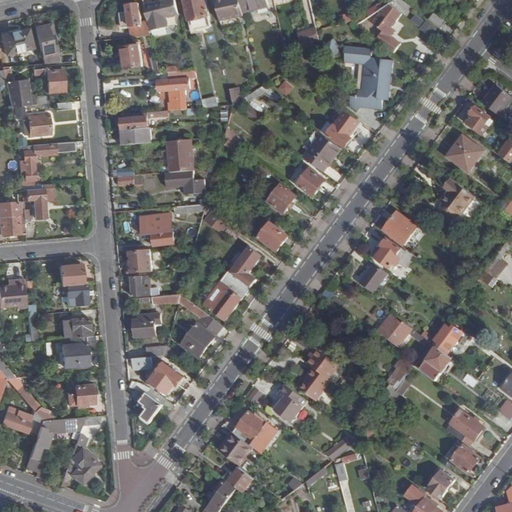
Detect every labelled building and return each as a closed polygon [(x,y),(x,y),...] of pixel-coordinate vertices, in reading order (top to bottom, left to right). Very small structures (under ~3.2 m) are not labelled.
[(145,5),(149,22),(151,31),(168,27),(165,17),(180,14),(175,0),(169,0),(162,2),(145,5)] [(184,0),(190,21),(209,16),(204,0),(184,0)] [(243,12),(240,0),(216,0),(222,23),(244,17),(243,12)] [(240,0),(243,12),(261,9),(269,7),(267,0),(240,0)] [(387,0),(386,0),(374,8),(378,12),(379,11),(389,4),(387,0)] [(131,27),(132,38),(145,37),(152,36),(151,31),(149,22),(141,23),(138,4),(128,6),(128,13),(120,13),(122,28),(131,27)] [(389,4),(379,11),(381,12),(373,22),(383,30),(376,40),(394,53),(400,44),(390,37),(395,30),(392,28),(402,14),(389,4)] [(374,8),(356,20),(357,21),(357,25),(365,21),(372,16),(378,12),(374,8)] [(355,13),(345,14),(346,23),(356,22),(355,13)] [(434,14),(429,20),(441,29),(445,23),(434,14)] [(439,29),(418,15),(412,20),(432,37),(439,29)] [(171,26),(182,23),(180,16),(170,19),(171,26)] [(318,31),(315,21),(305,23),(308,36),(318,34),(318,31)] [(53,26),(36,30),(44,63),(60,62),(60,55),(56,55),(52,39),(56,38),(53,26)] [(7,54),(33,48),(29,29),(2,36),(7,54)] [(147,47),(149,47),(154,47),(152,36),(145,37),(147,47)] [(335,41),(323,48),(325,51),(329,53),(329,55),(333,56),(340,52),(341,49),(335,41)] [(126,68),(143,66),(140,45),(124,47),(125,60),(120,60),(120,68),(126,67),(126,68)] [(149,47),(155,74),(161,74),(154,47),(149,47)] [(367,64),(366,75),(368,76),(368,82),(365,84),(364,91),(359,91),(358,97),(352,97),(350,106),(357,111),(360,106),(373,107),(373,109),(382,109),(383,100),(389,100),(390,92),(387,90),(388,83),(392,82),(392,78),(388,77),(389,70),(393,70),(393,61),(380,60),(377,63),(371,63),(371,58),(371,57),(374,57),(374,50),(346,47),(345,53),(347,54),(346,62),(367,64)] [(52,67),(51,65),(34,66),(35,71),(48,71),(49,89),(66,88),(64,66),(52,67)] [(6,83),(11,106),(38,104),(37,97),(36,91),(33,92),(33,94),(29,95),(26,75),(20,76),(19,80),(11,82),(8,69),(4,70),(6,83)] [(189,71),(169,73),(169,80),(190,78),(189,71)] [(287,81),(280,90),(288,96),(295,88),(287,81)] [(266,85),(261,88),(266,92),(277,101),(280,97),(270,90),(271,89),(266,85)] [(511,94),(499,85),(485,104),(502,117),(511,102),(511,94)] [(231,90),(234,106),(243,100),(240,87),(231,90)] [(261,88),(249,96),(253,101),(266,92),(261,88)] [(171,104),(171,111),(187,110),(185,90),(171,91),(172,103),(171,104)] [(37,97),(38,104),(50,103),(49,96),(37,97)] [(243,100),(234,106),(240,110),(253,101),(249,96),(243,100)] [(207,99),(209,108),(219,107),(217,98),(207,99)] [(70,109),(71,101),(56,103),(56,110),(70,109)] [(511,102),(502,117),(508,121),(511,115),(511,112),(511,111),(511,102)] [(481,132),(492,118),(476,107),(471,114),(473,115),(468,122),(481,132)] [(249,116),(258,121),(261,114),(252,110),(249,116)] [(122,119),(124,130),(149,128),(148,117),(166,116),(166,114),(168,114),(168,111),(124,115),(125,118),(122,119)] [(361,122),(346,111),(338,122),(333,118),(323,131),(345,147),(352,138),(350,136),(361,122)] [(30,127),(30,134),(51,133),(50,114),(29,116),(29,119),(24,119),(25,127),(30,127)] [(14,118),(16,131),(22,130),(19,117),(14,118)] [(124,130),(125,145),(152,143),(151,127),(149,128),(124,130)] [(323,134),(305,158),(324,172),(342,149),(323,134)] [(467,170),(481,150),(463,137),(449,156),(467,170)] [(172,173),(195,171),(193,139),(170,141),(172,173)] [(243,150),(231,140),(227,145),(239,155),(243,150)] [(511,161),(511,140),(501,154),(511,161)] [(74,142),(18,146),(20,172),(24,172),(25,180),(34,180),(37,180),(34,156),(34,151),(41,150),(41,155),(57,154),(56,152),(75,151),(74,142)] [(119,170),(120,177),(132,176),(131,169),(119,170)] [(299,185),(313,196),(326,180),(311,169),(299,185)] [(172,173),(167,173),(168,183),(185,181),(186,195),(206,193),(206,180),(196,180),(195,171),(172,173)] [(24,172),(20,172),(22,187),(34,185),(34,180),(25,180),(24,172)] [(135,176),(136,184),(144,183),(143,175),(135,176)] [(132,176),(120,177),(121,185),(136,184),(135,176),(132,176)] [(461,214),(462,215),(476,196),(453,179),(446,188),(447,189),(450,191),(443,201),(461,214)] [(34,185),(22,187),(23,201),(35,200),(36,218),(47,218),(44,191),(52,191),(51,184),(34,185)] [(270,202),(285,213),(290,207),(292,209),(296,205),(294,201),(298,197),(282,186),(276,194),(274,192),(272,195),(274,197),(270,202)] [(443,195),(440,199),(443,201),(450,191),(447,189),(443,195)] [(461,214),(443,201),(443,205),(442,210),(444,214),(449,218),(453,218),(457,217),(461,214)] [(3,235),(26,233),(24,220),(24,215),(20,215),(14,216),(14,210),(2,211),(2,216),(1,217),(3,235)] [(223,232),(231,222),(215,210),(207,221),(223,232)] [(407,223),(410,221),(398,212),(396,215),(407,223)] [(418,227),(410,221),(407,223),(396,215),(384,230),(405,245),(418,227)] [(155,246),(175,244),(171,217),(158,219),(159,231),(153,231),(155,246)] [(277,251),(289,235),(271,222),(259,238),(277,251)] [(237,241),(243,234),(232,226),(226,233),(237,241)] [(397,254),(402,249),(388,239),(384,245),(385,246),(378,257),(392,267),(397,261),(399,262),(402,259),(397,254)] [(231,272),(235,275),(252,288),(258,279),(249,273),(263,255),(251,246),(231,272)] [(507,249),(503,246),(499,252),(503,254),(507,249)] [(151,249),(139,251),(139,252),(130,253),(130,265),(128,265),(128,274),(152,271),(151,249)] [(503,254),(499,252),(486,270),(497,279),(507,265),(499,259),(503,254)] [(374,294),(388,274),(375,264),(361,284),(374,294)] [(60,266),(61,285),(65,285),(83,283),(82,265),(60,266)] [(158,273),(159,284),(172,282),(171,271),(158,273)] [(231,315),(252,288),(235,275),(221,293),(220,292),(215,300),(219,303),(217,305),(231,315)] [(145,284),(146,276),(132,277),(132,281),(128,281),(129,287),(132,287),(133,296),(151,295),(150,283),(145,284)] [(210,297),(221,281),(216,278),(205,293),(210,297)] [(17,288),(9,288),(0,289),(0,303),(1,310),(18,309),(18,312),(26,311),(24,280),(16,281),(17,288)] [(87,303),(85,283),(83,283),(65,285),(66,305),(87,303)] [(154,297),(154,301),(154,303),(173,301),(179,303),(182,295),(154,297)] [(200,358),(224,326),(207,314),(185,297),(182,301),(203,317),(205,316),(207,317),(185,346),(200,358)] [(332,303),(341,309),(345,303),(336,297),(332,303)] [(334,320),(341,309),(332,303),(324,313),(334,320)] [(157,335),(156,326),(156,322),(162,322),(161,313),(140,315),(140,319),(136,319),(137,337),(157,335)] [(4,324),(17,324),(17,332),(25,332),(25,317),(4,316),(4,324)] [(412,328),(404,322),(402,325),(392,317),(381,331),(401,345),(406,339),(405,338),(412,328)] [(68,328),(68,339),(69,339),(86,337),(90,336),(89,318),(71,320),(71,327),(68,328)] [(440,344),(437,347),(447,355),(463,333),(454,326),(451,329),(445,325),(435,339),(440,344)] [(423,343),(426,339),(417,331),(413,336),(423,343)] [(86,337),(69,339),(70,345),(61,346),(63,367),(88,365),(86,337)] [(154,356),(165,355),(168,346),(148,348),(148,357),(152,356),(154,356)] [(421,369),(436,380),(452,358),(447,355),(437,347),(421,369)] [(330,379),(340,365),(317,348),(312,354),(315,356),(313,360),(309,364),(314,368),(330,379)] [(464,354),(460,360),(466,365),(471,359),(464,354)] [(148,357),(134,359),(135,369),(153,367),(152,356),(148,357)] [(0,360),(0,370),(7,379),(15,378),(0,360)] [(152,382),(170,394),(177,385),(180,386),(186,378),(166,363),(152,382)] [(317,401),(332,381),(330,379),(314,368),(309,375),(311,377),(308,381),(302,389),(317,401)] [(415,376),(411,372),(405,380),(409,382),(415,376)] [(479,382),(469,375),(465,381),(474,388),(479,382)] [(511,376),(502,390),(511,396),(511,376)] [(68,406),(93,404),(92,385),(75,386),(75,393),(67,394),(68,406)] [(302,404),(306,399),(288,385),(280,396),(285,400),(277,411),(293,423),(306,407),(302,404)] [(22,387),(17,391),(35,411),(36,413),(41,409),(22,387)] [(265,394),(257,388),(249,399),(257,405),(265,394)] [(364,398),(367,393),(362,388),(358,394),(364,398)] [(152,422),(164,405),(150,393),(142,402),(147,405),(146,407),(149,409),(143,417),(152,422)] [(395,393),(390,400),(393,402),(399,396),(395,393)] [(511,418),(511,416),(511,402),(509,400),(501,410),(511,418)] [(448,429),(471,447),(475,441),(474,440),(484,427),(462,410),(448,429)] [(36,413),(35,411),(33,417),(19,411),(16,417),(7,414),(3,424),(38,437),(43,420),(36,413)] [(249,413),(234,433),(260,452),(277,430),(268,423),(266,425),(249,413)] [(100,424),(100,416),(84,417),(82,426),(100,424)] [(361,440),(365,442),(382,418),(379,416),(361,440)] [(82,426),(84,417),(43,420),(38,437),(30,458),(38,460),(42,447),(41,447),(46,432),(50,432),(50,433),(81,431),(82,426)] [(279,431),(277,430),(260,452),(261,452),(263,454),(279,431)] [(234,433),(232,431),(227,437),(232,441),(225,451),(236,460),(238,458),(244,462),(249,455),(255,460),(261,452),(260,452),(234,433)] [(50,432),(46,432),(41,447),(42,447),(45,449),(50,433),(50,432)] [(346,437),(328,454),(335,462),(353,444),(346,437)] [(67,470),(71,474),(81,483),(98,463),(95,460),(97,459),(91,454),(89,456),(84,451),(86,445),(76,442),(67,470)] [(459,465),(464,469),(470,472),(481,459),(464,446),(453,460),(459,465)] [(358,454),(345,457),(346,464),(360,460),(358,454)] [(44,462),(38,460),(30,458),(27,467),(41,471),(44,462)] [(335,465),(340,481),(347,479),(343,464),(335,465)] [(237,488),(244,493),(254,479),(239,468),(229,482),(237,488)] [(370,468),(359,471),(362,481),(373,478),(370,468)] [(62,486),(66,487),(71,474),(67,470),(62,486)] [(444,495),(455,480),(442,471),(431,486),(444,495)] [(511,479),(511,477),(502,490),(506,492),(508,490),(511,486),(510,485),(511,483),(511,479)] [(211,495),(215,499),(229,482),(223,478),(211,495)] [(270,491),(282,499),(303,484),(296,479),(278,492),(273,487),(270,491)] [(204,511),(219,511),(221,510),(237,488),(229,482),(215,499),(208,509),(207,509),(204,511)] [(511,486),(508,490),(511,503),(497,507),(498,511),(511,511),(511,483),(510,485),(511,486)] [(442,511),(443,511),(435,505),(437,503),(428,497),(415,487),(408,497),(415,502),(421,507),(416,511),(442,511)] [(407,511),(416,511),(421,507),(415,502),(407,511)]
